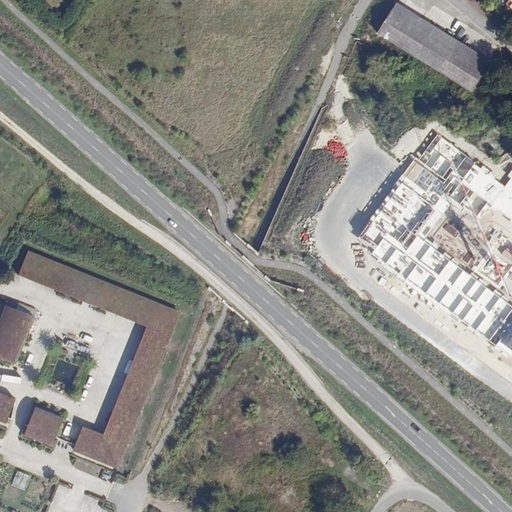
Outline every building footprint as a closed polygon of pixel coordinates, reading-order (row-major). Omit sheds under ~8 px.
[(490,61),(397,3),(377,34),(471,92),(490,61)] [(511,176),(505,186),(437,134),(359,236),(374,249),(371,253),(511,359),(511,176)] [(18,276),(58,293),(68,270),(28,253),(18,276)] [(68,270),(58,293),(105,313),(115,290),(68,270)] [(115,290),(105,313),(145,330),(155,307),(115,290)] [(0,318),(0,358),(13,364),(33,318),(5,306),(0,318)] [(178,317),(155,307),(145,330),(142,337),(165,346),(178,317)] [(102,430),(125,440),(165,346),(142,337),(102,430)] [(0,421),(3,422),(13,399),(0,393),(0,421)] [(20,435),(48,447),(60,419),(32,408),(20,435)] [(79,428),(69,451),(89,459),(99,436),(79,428)] [(89,459),(112,469),(125,440),(102,430),(99,436),(89,459)]
